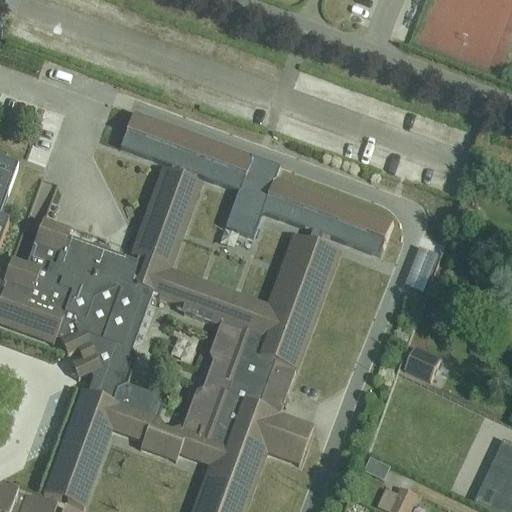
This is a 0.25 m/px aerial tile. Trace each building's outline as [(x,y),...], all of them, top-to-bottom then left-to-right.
[(356,0),(350,17),(370,24),(379,0),(356,0)] [(69,234),(41,225),(26,270),(11,264),(0,294),(0,328),(52,348),(52,349),(53,350),(55,343),(61,345),(62,347),(60,347),(78,385),(90,379),(92,384),(87,399),(81,395),(80,397),(82,397),(45,498),(43,498),(43,499),(84,511),(112,437),(142,448),(140,454),(176,467),(178,461),(208,471),(193,511),(247,511),(266,460),(298,471),(312,431),(279,419),(295,375),(297,376),(340,259),(317,250),(321,240),(381,262),(393,227),(275,182),(279,172),(133,118),(120,153),(179,175),(177,180),(162,174),(161,175),(163,176),(132,260),(131,259),(130,261),(137,263),(135,268),(120,263),(121,259),(118,251),(108,248),(101,252),(100,255),(66,244),(69,234)] [(0,292),(2,286),(0,285),(0,248),(7,229),(0,226),(0,220),(17,173),(0,166),(0,292)] [(418,252),(405,290),(425,297),(438,259),(418,252)] [(415,352),(404,375),(430,388),(441,365),(415,352)] [(511,511),(511,449),(503,445),(475,507),(486,511),(511,511)] [(369,464),(363,475),(384,486),(390,473),(370,462),(369,464)] [(56,511),(0,491),(0,511),(56,511)] [(385,492),(377,511),(379,511),(412,511),(417,500),(399,492),(397,497),(385,492)]
